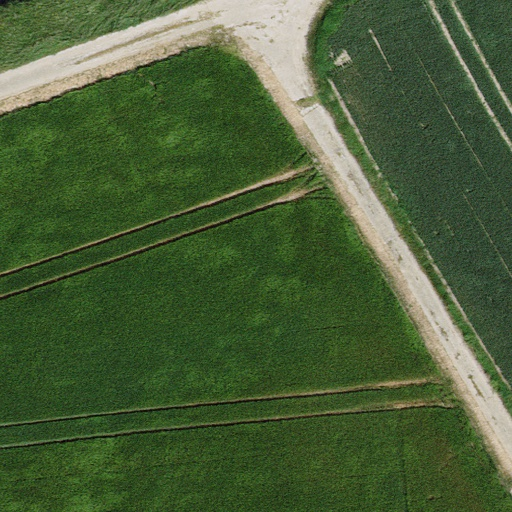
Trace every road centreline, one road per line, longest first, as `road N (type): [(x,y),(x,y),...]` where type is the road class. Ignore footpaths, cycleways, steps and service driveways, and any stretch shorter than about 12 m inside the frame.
road 1 (track): [(254,4),(511,444)]
road 2 (track): [(268,0),(0,88)]
